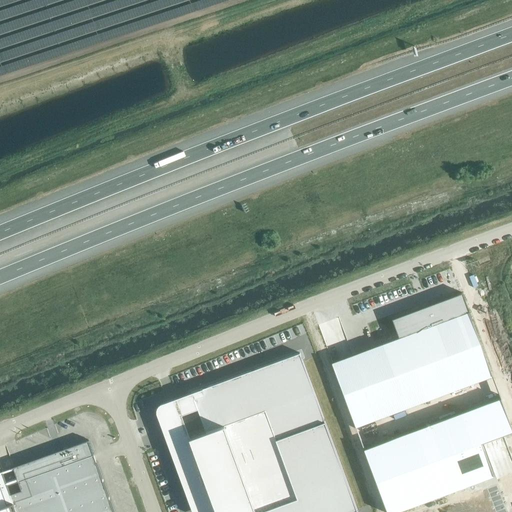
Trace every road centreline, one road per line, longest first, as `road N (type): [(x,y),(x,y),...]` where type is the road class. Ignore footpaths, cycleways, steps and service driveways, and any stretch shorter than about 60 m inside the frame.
road 1 (motorway): [(511,34),(0,232)]
road 2 (motorway): [(0,277),(511,79)]
road 3 (unclassified): [(511,230),(106,386)]
road 4 (unclassified): [(106,386),(151,511)]
